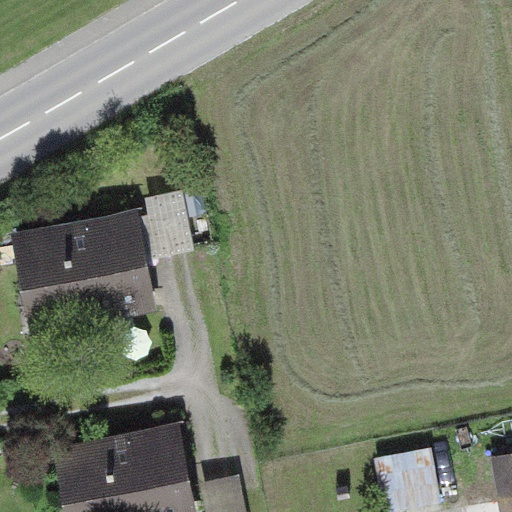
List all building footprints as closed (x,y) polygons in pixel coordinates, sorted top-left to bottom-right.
[(149,201),(12,225),(29,324),(166,301),(149,201)] [(205,511),(191,419),(66,438),(77,511),(205,511)] [(387,453),(393,504),(443,499),(437,447),(387,453)] [(511,511),(511,450),(502,452),(511,511)] [(214,511),(252,511),(243,470),(207,479),(214,511)]
